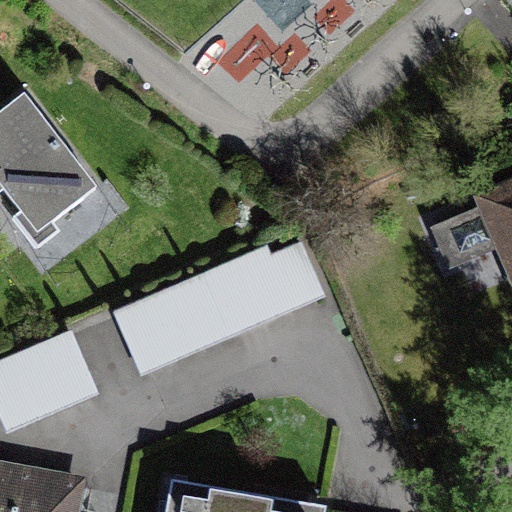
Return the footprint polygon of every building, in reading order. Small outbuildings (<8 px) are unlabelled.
[(14,79),(0,89),(0,173),(34,216),(89,172),(14,79)] [(511,195),(492,203),(511,248),(511,195)] [(294,239),(203,279),(228,338),(320,298),(294,239)] [(203,279),(117,316),(142,376),(228,338),(203,279)] [(0,383),(16,377),(33,420),(94,397),(70,336),(0,363),(0,383)] [(0,511),(71,511),(77,484),(0,470),(0,511)] [(322,511),(172,485),(166,511),(322,511)] [(120,511),(123,495),(90,489),(87,510),(95,511),(94,511),(120,511)]
